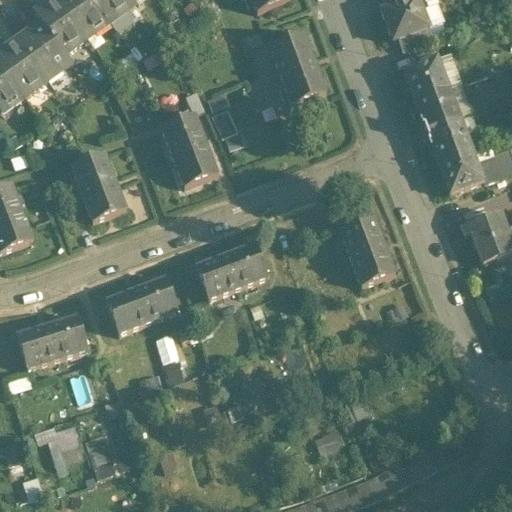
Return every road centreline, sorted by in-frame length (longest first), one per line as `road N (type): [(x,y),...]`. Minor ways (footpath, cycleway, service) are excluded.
road 1 (residential): [(0,295),(42,290),(390,155)]
road 2 (residential): [(390,155),(500,427),(496,464),(463,511)]
road 3 (residential): [(331,0),(390,155)]
